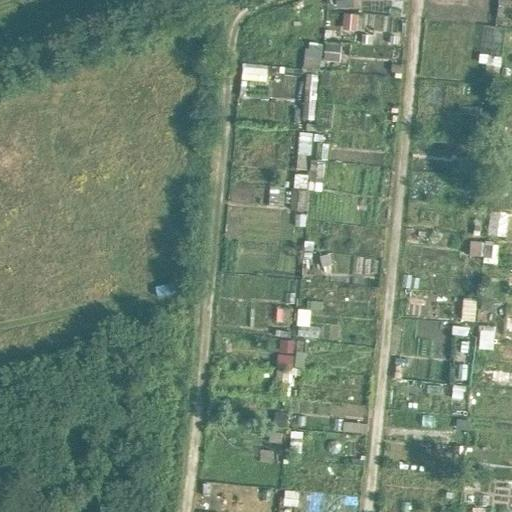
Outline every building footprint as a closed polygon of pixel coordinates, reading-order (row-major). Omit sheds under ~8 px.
[(307,40),(297,117),(313,119),(323,42),(307,40)] [(323,60),(341,62),(343,43),(326,40),(323,60)] [(291,208),(306,209),(310,171),(308,171),(312,132),(299,130),(291,208)] [(507,235),(509,211),(490,209),(487,233),(507,235)] [(470,257),(499,258),(499,241),(471,240),(470,257)] [(462,319),(476,320),(477,299),(463,298),(462,319)] [(493,348),(495,325),(480,324),(479,347),(493,348)] [(266,511),(268,488),(204,482),(201,511),(266,511)]
